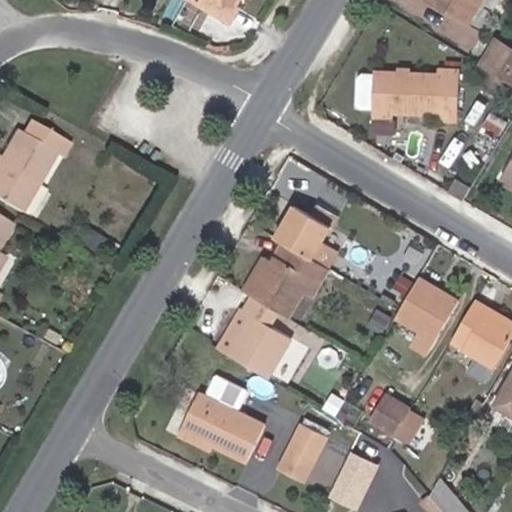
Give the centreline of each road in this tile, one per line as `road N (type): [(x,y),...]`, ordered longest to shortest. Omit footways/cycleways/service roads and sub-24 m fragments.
road 1 (tertiary): [(79,421),(264,106)]
road 2 (residential): [(511,250),(264,106)]
road 3 (residential): [(264,106),(180,60),(68,34),(0,56)]
road 4 (residential): [(79,421),(257,511)]
road 5 (tertiary): [(264,106),(328,0)]
